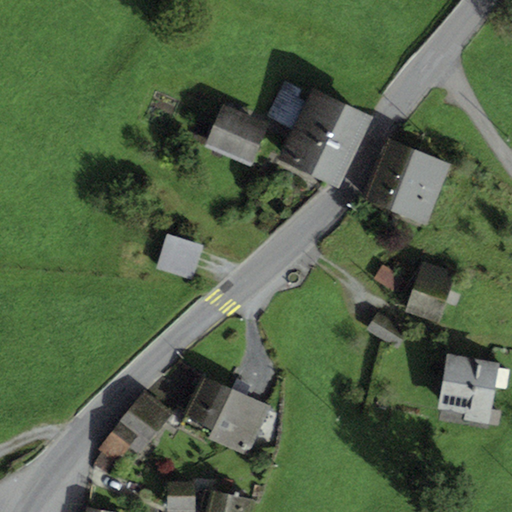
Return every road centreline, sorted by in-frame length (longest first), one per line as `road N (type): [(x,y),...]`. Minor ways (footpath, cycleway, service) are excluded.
road 1 (residential): [(440,52),(314,219),(86,419),(40,475)]
road 2 (unclassified): [(440,52),(511,167)]
